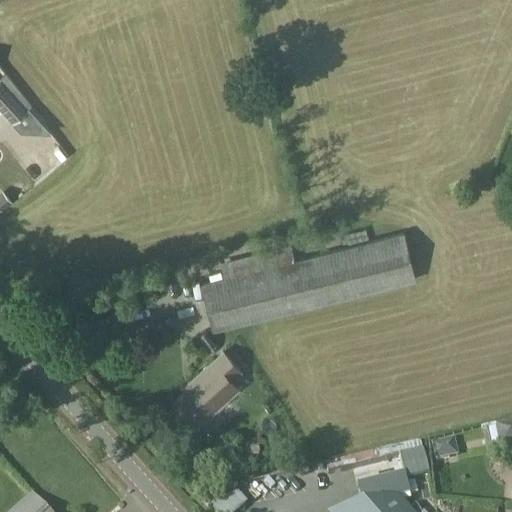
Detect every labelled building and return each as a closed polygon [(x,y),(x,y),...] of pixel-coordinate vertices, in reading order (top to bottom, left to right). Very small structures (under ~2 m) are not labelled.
[(1,78),(0,78),(0,109),(12,123),(19,117),(28,108),(1,78)] [(0,192),(0,209),(1,211),(12,202),(2,191),(0,192)] [(220,262),(223,277),(200,282),(212,331),(416,280),(403,232),(294,259),(290,244),(220,262)] [(193,384),(175,400),(196,424),(237,387),(230,379),(239,371),(222,352),(190,380),(193,384)] [(511,447),(511,423),(495,427),(500,450),(511,447)] [(384,478),(385,486),(409,482),(407,466),(348,474),(349,483),(384,478)] [(47,511),(31,493),(9,511),(47,511)] [(397,499),(346,511),(407,511),(399,503),(397,499)]
